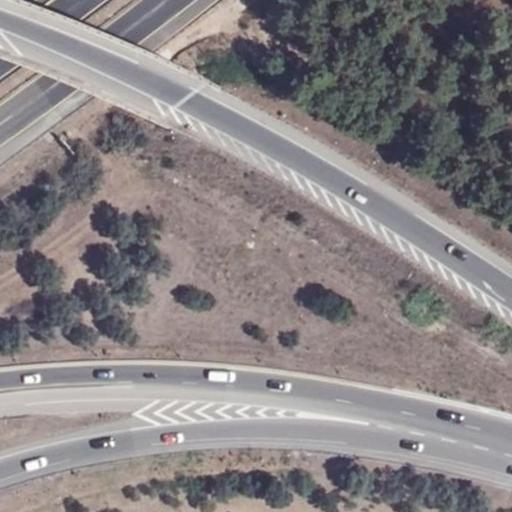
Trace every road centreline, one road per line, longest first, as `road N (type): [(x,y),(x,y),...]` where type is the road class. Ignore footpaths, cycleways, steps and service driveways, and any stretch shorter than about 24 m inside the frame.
road 1 (motorway): [(511,290),(184,97),(0,13)]
road 2 (motorway): [(0,469),(181,430),(279,426),(355,431),(511,464)]
road 3 (motorway): [(0,388),(182,381),(300,392),(511,441)]
road 4 (motorway): [(0,124),(173,0)]
